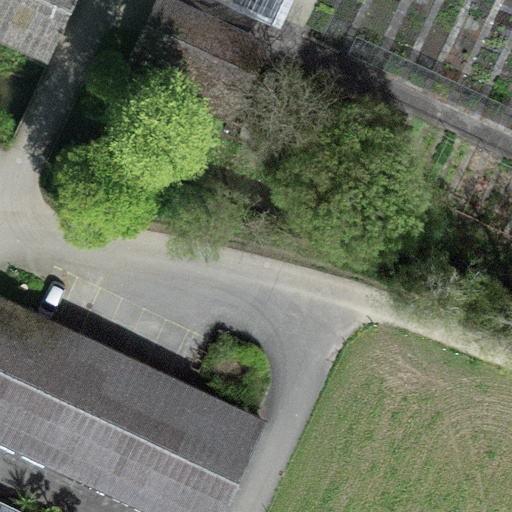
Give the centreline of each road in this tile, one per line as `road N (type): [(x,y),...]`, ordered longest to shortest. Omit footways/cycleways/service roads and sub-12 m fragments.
road 1 (track): [(232,511),(327,306)]
road 2 (track): [(511,348),(327,306)]
